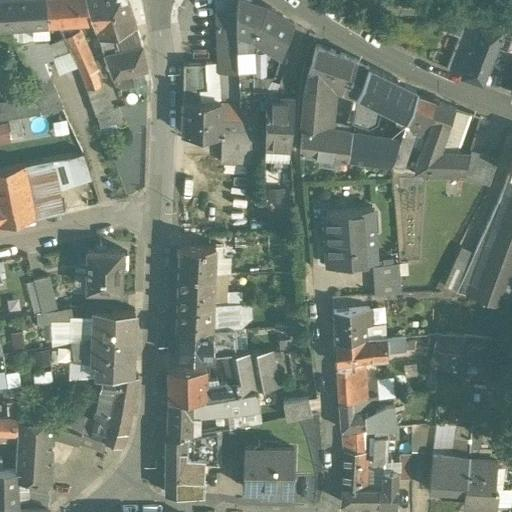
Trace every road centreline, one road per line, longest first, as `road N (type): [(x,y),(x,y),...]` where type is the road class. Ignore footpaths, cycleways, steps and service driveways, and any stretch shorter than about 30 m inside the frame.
road 1 (secondary): [(126,482),(147,444),(161,214)]
road 2 (residential): [(282,1),(401,67),(511,115)]
road 3 (secondary): [(161,214),(156,0)]
road 4 (residential): [(329,511),(312,318)]
road 5 (residential): [(126,482),(159,506),(294,511)]
road 6 (residential): [(0,246),(161,214)]
